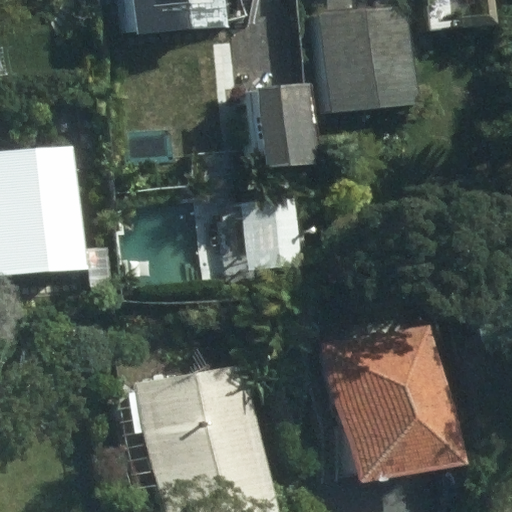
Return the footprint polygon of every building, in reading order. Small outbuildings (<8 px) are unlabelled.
[(241,18),(239,0),(94,0),(97,33),(241,18)] [(388,6),(303,11),(307,98),(392,94),(388,6)] [(270,78),(217,82),(218,148),(272,146),(270,78)] [(46,139),(0,142),(0,266),(55,262),(46,139)] [(317,474),(424,458),(404,328),(297,345),(317,474)] [(239,511),(219,361),(112,377),(130,511),(239,511)]
